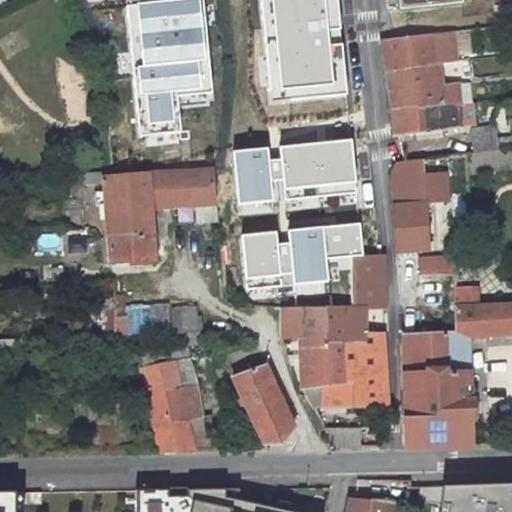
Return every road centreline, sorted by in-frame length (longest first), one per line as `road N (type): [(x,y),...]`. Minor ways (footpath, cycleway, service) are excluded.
road 1 (residential): [(366,0),(391,217),(399,458)]
road 2 (unclassified): [(325,459),(0,469)]
road 3 (residential): [(235,316),(267,327),(325,459)]
